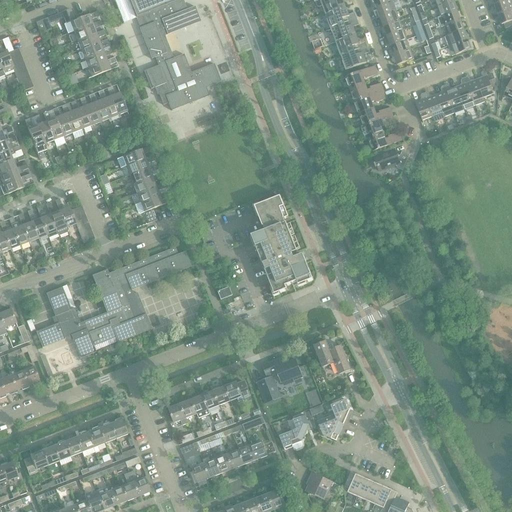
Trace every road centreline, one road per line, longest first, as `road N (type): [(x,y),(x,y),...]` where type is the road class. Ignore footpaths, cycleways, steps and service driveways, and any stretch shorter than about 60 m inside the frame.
road 1 (tertiary): [(350,283),(240,0)]
road 2 (residential): [(131,375),(350,283)]
road 3 (residential): [(482,57),(391,93),(356,0)]
road 4 (residential): [(301,511),(307,460),(355,447),(380,394),(398,386)]
road 5 (residential): [(183,511),(131,375)]
road 6 (residential): [(0,424),(131,375)]
road 7 (tertiary): [(458,511),(398,386)]
